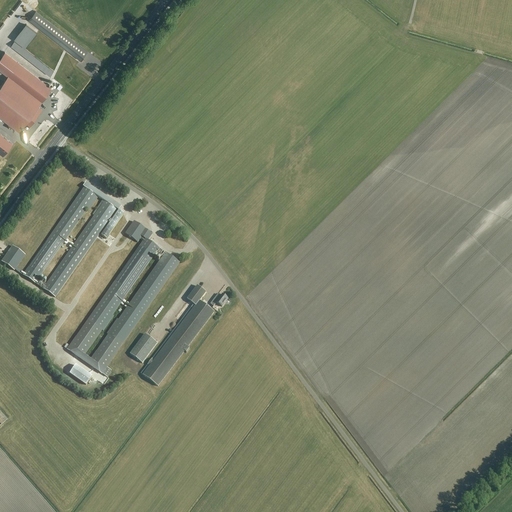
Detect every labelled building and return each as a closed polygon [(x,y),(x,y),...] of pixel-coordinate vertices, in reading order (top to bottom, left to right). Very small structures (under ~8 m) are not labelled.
[(88,52),(36,11),(29,21),(81,61),(88,52)] [(7,40),(3,46),(17,57),(21,51),(7,40)] [(22,127),(26,130),(42,110),(38,106),(42,102),(52,88),(5,51),(0,57),(0,69),(8,76),(0,86),(0,117),(19,132),(22,127)] [(0,153),(3,156),(12,144),(0,134),(0,153)] [(103,200),(93,214),(95,216),(46,285),(38,279),(86,210),(89,212),(99,197),(96,195),(84,187),(24,273),(16,267),(25,255),(13,246),(2,262),(14,270),(15,269),(55,297),(117,210),(105,201),(103,200)] [(165,253),(159,249),(159,248),(145,239),(142,237),(146,230),(134,221),(125,234),(138,242),(140,239),(143,241),(68,349),(102,373),(179,263),(166,253),(165,253)] [(188,348),(214,313),(200,302),(206,293),(197,286),(187,300),(193,305),(192,307),(141,374),(148,379),(146,382),(152,387),(154,384),(158,387),(184,352),(187,353),(190,349),(188,348)] [(222,307),(228,299),(222,295),(218,301),(215,298),(210,305),(213,307),(216,303),(222,307)] [(142,364),(157,344),(145,335),(130,355),(142,364)] [(69,374),(86,385),(92,377),(75,365),(69,374)]
